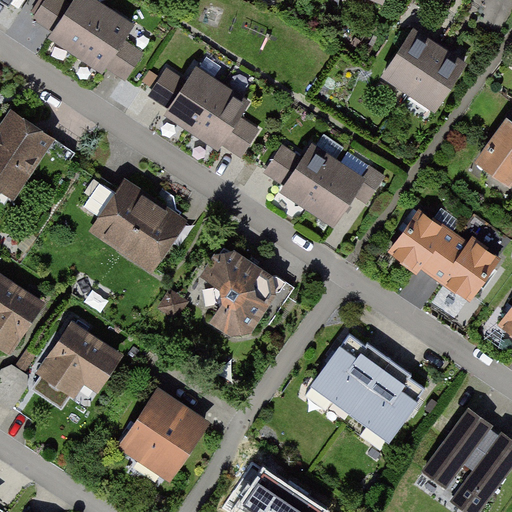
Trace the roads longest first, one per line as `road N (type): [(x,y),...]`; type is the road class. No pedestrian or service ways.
road 1 (residential): [(344,275),(0,45)]
road 2 (residential): [(344,275),(186,511)]
road 3 (residential): [(511,386),(344,275)]
